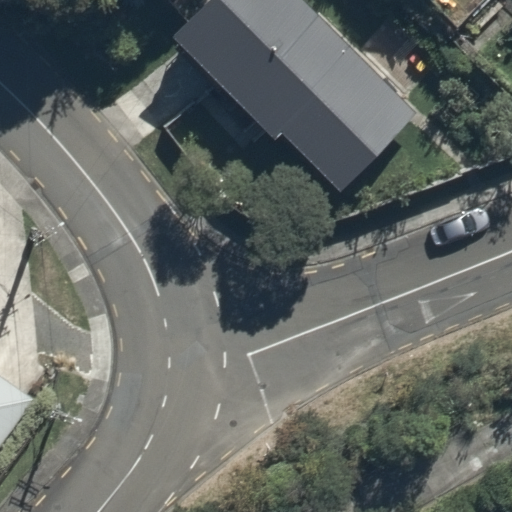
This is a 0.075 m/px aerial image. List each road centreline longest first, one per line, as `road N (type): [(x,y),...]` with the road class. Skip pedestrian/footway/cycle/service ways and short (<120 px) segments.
road 1 (residential): [(172,358),(249,352),(511,263)]
road 2 (residential): [(0,77),(125,228),(153,275),(172,358)]
road 3 (residential): [(98,511),(151,444),(172,358)]
